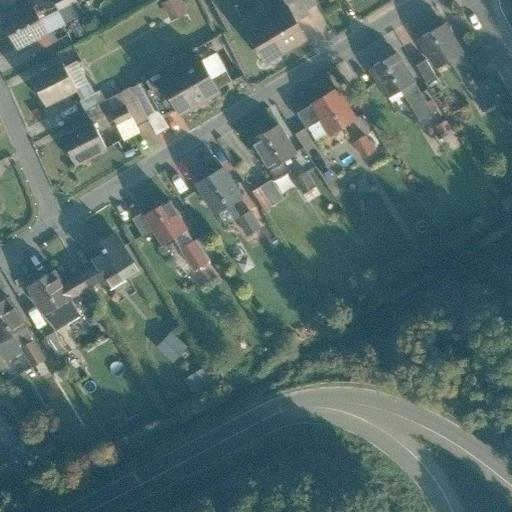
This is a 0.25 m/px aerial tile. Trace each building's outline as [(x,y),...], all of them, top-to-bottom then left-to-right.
[(78,0),(54,0),(65,21),(85,12),(78,0)] [(190,13),(182,0),(169,0),(165,3),(175,21),(190,13)] [(238,19),(264,64),(306,39),(295,21),(310,13),(307,9),(317,2),(315,0),(282,0),(286,6),(266,16),(261,5),(238,19)] [(33,5),(5,19),(19,48),(31,42),(48,34),(33,5)] [(462,51),(445,23),(417,39),(434,68),(462,51)] [(48,34),(31,42),(36,51),(53,43),(48,34)] [(434,112),(396,53),(368,70),(386,99),(402,90),(420,121),(434,112)] [(223,94),(203,57),(164,80),(178,105),(184,116),(223,94)] [(437,79),(425,59),(416,65),(427,84),(437,79)] [(64,62),(33,78),(47,106),(78,91),(64,62)] [(482,83),(473,69),(461,77),(470,91),(482,83)] [(178,105),(164,80),(150,88),(164,113),(178,105)] [(337,88),(296,113),(315,143),(355,117),(337,88)] [(127,106),(113,113),(118,124),(132,117),(127,106)] [(94,121),(64,137),(78,166),(109,150),(94,121)] [(297,154),(278,124),(250,142),(269,172),(297,154)] [(373,131),(353,143),(362,157),(381,145),(373,131)] [(245,199),(227,167),(198,184),(217,216),(245,199)] [(316,185),(307,172),(294,181),(303,194),(316,185)] [(283,199),(271,181),(253,192),(265,210),(283,199)] [(190,229),(173,201),(146,218),(155,234),(163,246),(190,229)] [(262,228),(252,212),(239,220),(250,236),(262,228)] [(155,234),(146,218),(143,214),(134,219),(146,240),(155,234)] [(98,264),(80,275),(89,289),(134,261),(117,234),(89,251),(98,264)] [(209,261),(196,241),(183,250),(195,269),(209,261)] [(89,289),(80,275),(65,284),(57,270),(28,287),(60,335),(85,321),(76,305),(89,297),(85,291),(89,289)] [(11,298),(0,304),(0,342),(0,343),(28,327),(11,298)] [(57,331),(46,337),(58,357),(69,350),(57,331)] [(46,357),(36,341),(22,349),(32,366),(46,357)] [(205,364),(184,378),(194,393),(215,379),(205,364)]
